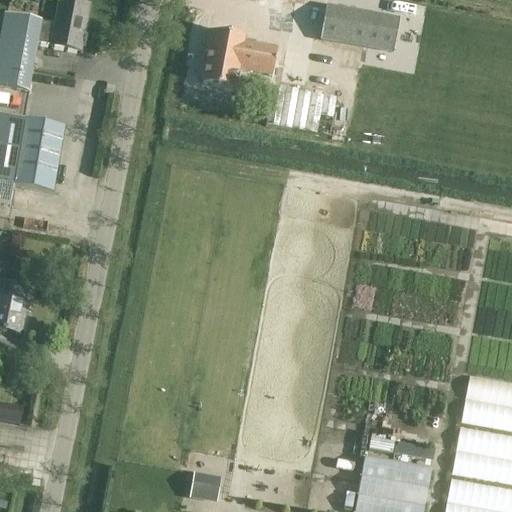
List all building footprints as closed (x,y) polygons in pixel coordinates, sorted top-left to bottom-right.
[(52,47),(80,52),(88,7),(60,2),(55,25),(3,16),(0,30),(0,89),(27,95),(37,44),(52,47)] [(395,17),(327,4),(321,34),(390,46),(395,17)] [(244,39),(209,33),(206,53),(209,53),(203,84),(235,90),(238,70),(272,77),(277,50),(243,44),(244,39)] [(267,123),(266,127),(330,138),(337,99),(272,88),(267,123)] [(0,116),(0,205),(10,207),(14,186),(53,193),(64,129),(0,116)] [(0,284),(0,331),(2,332),(2,333),(6,334),(6,333),(20,335),(25,306),(30,307),(33,291),(13,288),(0,284)] [(511,384),(469,376),(461,424),(511,433),(511,384)] [(0,403),(0,424),(20,427),(23,408),(0,403)] [(511,437),(460,428),(451,476),(511,486),(511,437)] [(364,461),(354,511),(423,511),(430,473),(364,461)] [(216,505),(221,479),(193,474),(188,500),(216,505)] [(511,511),(511,490),(451,479),(445,511),(511,511)]
